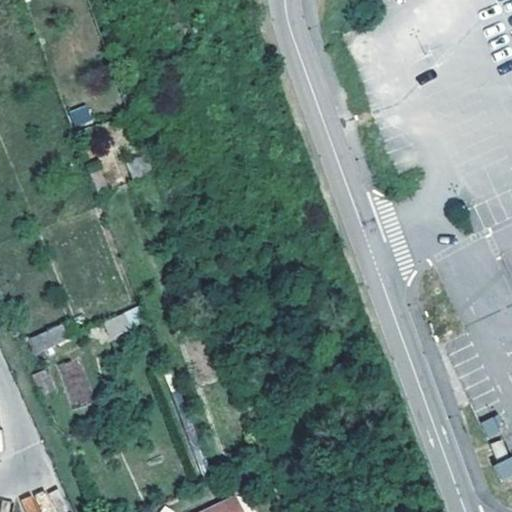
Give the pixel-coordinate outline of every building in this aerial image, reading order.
[(88,105),(68,110),(71,126),(91,121),(88,105)] [(104,318),(110,336),(143,326),(138,308),(104,318)] [(63,324),(27,336),(32,351),(68,340),(63,324)] [(83,358),(61,362),(68,407),(91,403),(83,358)] [(511,455),(493,466),(501,481),(511,475),(511,455)] [(20,501),(24,511),(53,511),(44,490),(20,501)]
